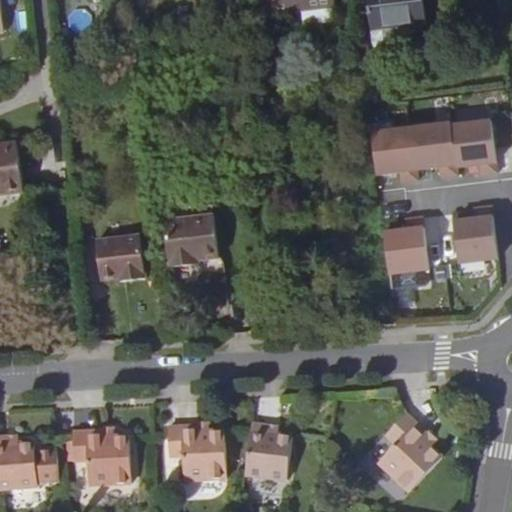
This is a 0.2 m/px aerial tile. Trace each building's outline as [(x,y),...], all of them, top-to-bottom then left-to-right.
[(335,2),(334,0),(273,0),(275,9),(335,2)] [(422,0),(367,0),(370,26),(425,19),(422,0)] [(491,125),(451,131),(457,169),(458,172),(481,168),(482,178),(499,176),(491,125)] [(451,131),(412,137),(418,175),(441,172),(442,182),(459,179),(458,172),(457,169),(451,131)] [(412,137),(372,143),(376,182),(401,178),(403,188),(419,185),(418,175),(412,137)] [(0,144),(0,194),(24,191),(17,142),(0,144)] [(452,228),(457,269),(496,265),(490,214),(474,216),(475,226),(452,228)] [(214,217),(169,222),(174,267),(219,262),(214,217)] [(406,237),(383,239),(388,281),(427,276),(422,226),(405,227),(406,237)] [(142,238),(102,244),(107,285),(148,279),(142,238)] [(424,441),(428,436),(406,415),(387,436),(396,445),(379,463),(410,492),(443,458),(424,441)] [(269,425),(252,423),(252,429),(251,434),(250,440),(250,445),(249,451),(248,457),(248,462),(247,468),(246,474),(246,475),(287,480),(293,437),(267,434),(269,425)] [(185,481),(228,479),(225,431),(200,433),(199,426),(169,428),(170,457),(184,456),(185,481)] [(89,486),(132,484),(129,437),(104,438),(104,431),(73,433),(75,461),(88,461),(89,486)] [(8,436),(0,436),(0,489),(38,486),(38,484),(60,481),(58,451),(35,452),(34,443),(19,444),(9,445),(8,436)] [(18,436),(8,436),(9,445),(19,444),(18,436)]
